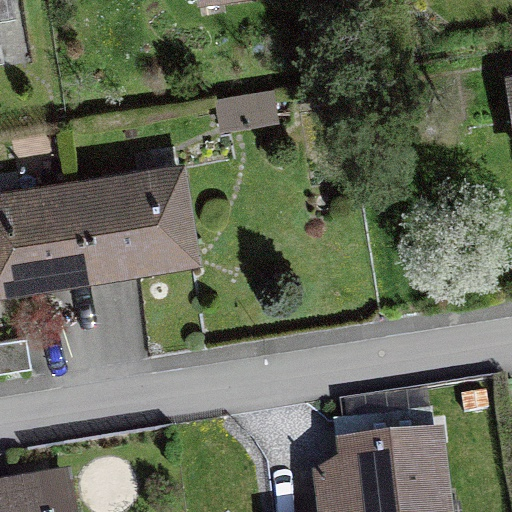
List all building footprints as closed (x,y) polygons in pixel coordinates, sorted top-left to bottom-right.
[(216,98),(220,125),(276,116),(271,90),(216,98)] [(177,168),(79,184),(92,266),(190,251),(177,168)] [(0,281),(92,266),(79,184),(0,196),(0,281)] [(0,370),(31,366),(26,336),(0,340),(0,370)] [(347,463),(318,479),(322,511),(442,511),(430,409),(342,420),(347,463)] [(0,511),(75,511),(69,477),(38,481),(38,485),(0,490),(0,511)]
